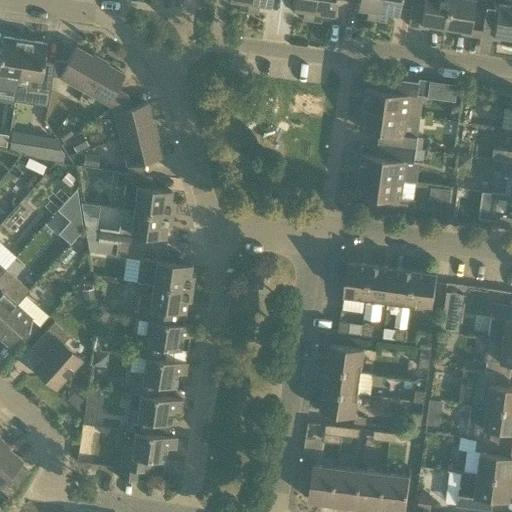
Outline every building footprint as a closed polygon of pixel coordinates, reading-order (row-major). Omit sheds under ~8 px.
[(238,10),(248,11),(249,0),(236,0),(240,0),(238,10)] [(249,0),(248,11),(257,12),(259,3),(270,5),(270,0),(249,0)] [(313,0),(293,0),(292,8),(303,10),(302,19),(311,20),(313,0)] [(313,0),(311,20),(321,21),(322,12),(333,14),(335,0),(313,0)] [(348,0),(357,1),(357,7),(367,9),(366,18),(376,20),(378,0),(348,0)] [(411,6),(411,0),(378,0),(376,20),(386,21),(387,12),(398,14),(399,4),(411,6)] [(445,27),(448,0),(411,0),(411,6),(407,25),(421,27),(421,23),(445,27)] [(480,36),(485,0),(448,0),(445,27),(468,30),(467,34),(480,36)] [(511,0),(485,0),(480,36),(493,38),(493,34),(511,37),(511,0)] [(0,86),(16,89),(23,39),(2,36),(0,46),(0,86)] [(49,92),(52,76),(54,64),(43,62),(46,43),(23,39),(16,89),(14,100),(32,103),(34,89),(49,92)] [(100,60),(75,46),(67,61),(55,59),(54,64),(52,76),(58,77),(83,90),(100,60)] [(112,106),(127,95),(116,89),(125,74),(100,60),(83,90),(112,106)] [(418,95),(420,83),(381,77),(379,90),(366,88),(363,108),(408,114),(419,116),(422,95),(418,95)] [(130,107),(127,95),(112,106),(120,139),(154,130),(147,103),(130,107)] [(275,126),(276,99),(247,99),(246,129),(262,129),(262,126),(275,126)] [(416,149),(418,136),(405,134),(408,114),(363,108),(360,128),(380,131),(378,143),(416,149)] [(143,175),(145,162),(161,158),(154,130),(120,139),(127,166),(126,173),(143,175)] [(25,154),(63,161),(64,153),(55,139),(12,131),(9,150),(25,154)] [(360,174),(404,180),(407,160),(415,161),(416,149),(378,143),(376,156),(362,154),(360,174)] [(511,149),(494,147),(492,159),(502,161),(511,162),(511,149)] [(83,163),(82,166),(96,168),(98,157),(84,154),(84,156),(83,163)] [(511,162),(502,161),(501,173),(495,172),(492,192),(511,195),(511,162)] [(124,196),(123,208),(172,214),(174,202),(170,201),(171,191),(150,188),(151,176),(143,175),(126,173),(125,185),(123,196),(124,196)] [(407,214),(409,201),(414,198),(417,182),(404,180),(360,174),(357,194),(370,196),(369,209),(406,214),(407,214)] [(76,188),(57,210),(69,220),(58,233),(70,243),(83,229),(76,188)] [(511,195),(509,215),(501,214),(499,227),(511,228),(511,195)] [(99,227),(99,229),(98,240),(116,242),(141,246),(143,234),(165,237),(166,227),(170,227),(172,214),(123,208),(121,208),(118,230),(99,227)] [(191,265),(140,258),(141,246),(116,242),(115,254),(115,255),(139,258),(136,281),(153,283),(192,289),(194,276),(190,275),(191,265)] [(366,298),(371,264),(348,261),(344,295),(366,298)] [(387,310),(388,301),(393,267),(371,264),(366,298),(365,307),(387,310)] [(410,304),(415,270),(393,267),(388,301),(410,304)] [(0,321),(17,302),(29,289),(5,268),(0,273),(0,321)] [(433,307),(436,285),(438,273),(415,270),(410,304),(433,307)] [(190,302),(192,289),(153,283),(151,295),(139,294),(136,317),(161,320),(163,308),(185,311),(186,301),(190,302)] [(100,300),(98,311),(112,313),(114,302),(100,300)] [(25,341),(40,325),(17,302),(0,321),(0,337),(8,345),(17,334),(25,341)] [(511,340),(511,305),(494,303),(489,337),(511,340)] [(193,325),(161,320),(136,317),(134,333),(139,334),(136,355),(145,357),(164,359),(164,358),(165,347),(180,349),(182,335),(191,336),(193,325)] [(69,335),(54,321),(30,348),(41,357),(32,367),(56,388),(82,359),(63,342),(69,335)] [(339,331),(349,333),(351,322),(340,321),(339,331)] [(372,336),(373,326),(363,324),(361,334),(372,336)] [(406,341),(407,330),(396,329),(395,339),(406,341)] [(428,344),(429,333),(419,332),(417,342),(428,344)] [(511,362),(511,340),(489,337),(486,359),(487,359),(486,371),(510,374),(511,363),(511,362)] [(361,371),(365,348),(331,343),(328,366),(361,371)] [(419,367),(429,368),(431,357),(421,356),(419,367)] [(164,359),(145,357),(143,372),(134,371),(131,392),(140,394),(158,396),(160,384),(175,386),(177,372),(186,373),(187,362),(164,358),(164,359)] [(370,394),(374,373),(361,371),(328,366),(325,388),(370,394)] [(511,408),(511,386),(509,386),(510,374),(486,371),(477,369),(472,404),(511,408)] [(370,394),(325,388),(322,411),(355,415),(358,393),(370,395),(370,394)] [(426,392),(416,390),(414,401),(424,402),(426,392)] [(180,411),(182,399),(158,396),(140,394),(131,392),(126,430),(134,431),(153,434),(153,433),(155,421),(169,423),(172,409),(180,411)] [(511,431),(511,408),(472,404),(468,437),(476,439),(502,442),(503,430),(511,431)] [(85,411),(83,423),(95,424),(97,412),(85,411)] [(421,425),(423,414),(412,413),(411,424),(421,425)] [(359,437),(360,428),(326,424),(324,442),(340,444),(341,435),(359,437)] [(407,443),(408,434),(374,430),(373,439),(407,443)] [(153,434),(134,431),(132,447),(124,445),(120,467),(137,470),(147,471),(149,458),(164,461),(166,447),(175,448),(177,436),(153,433),(153,434)] [(502,442),(476,439),(475,451),(467,450),(464,471),(478,473),(511,477),(511,455),(500,454),(502,442)] [(0,488),(9,496),(18,486),(9,477),(23,462),(5,446),(0,450),(0,488)] [(406,511),(406,510),(410,476),(314,464),(309,500),(406,511)] [(135,480),(137,470),(120,467),(119,477),(135,480)] [(509,500),(511,480),(511,477),(478,473),(464,471),(449,469),(444,502),(456,503),(456,505),(492,510),(494,498),(509,500)] [(419,493),(417,511),(424,511),(429,511),(432,495),(419,493)]
